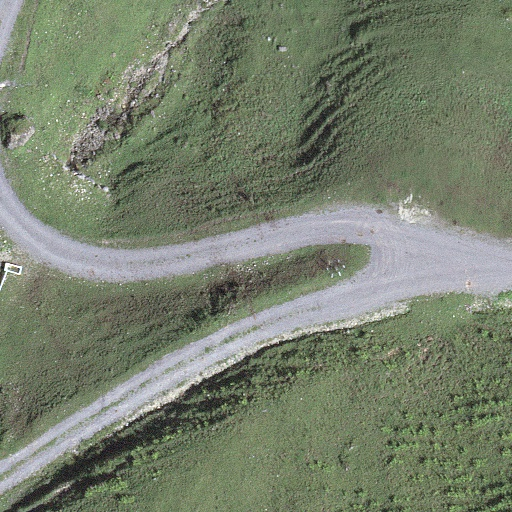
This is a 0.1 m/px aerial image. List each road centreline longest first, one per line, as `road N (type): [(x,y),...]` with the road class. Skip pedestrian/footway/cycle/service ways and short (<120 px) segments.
road 1 (track): [(511,270),(348,297),(213,346),(0,478)]
road 2 (track): [(415,280),(399,244),(342,226),(169,258),(79,258),(46,243),(0,193)]
